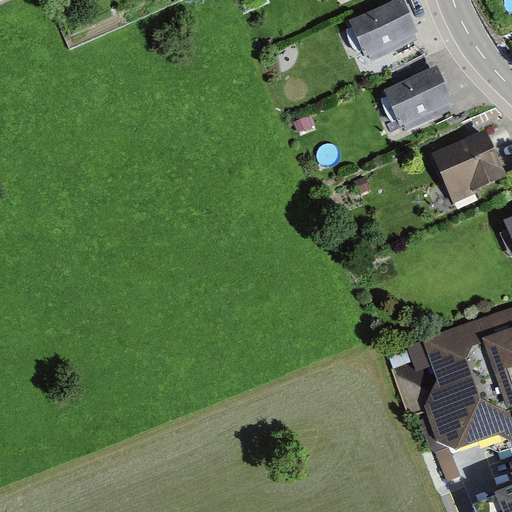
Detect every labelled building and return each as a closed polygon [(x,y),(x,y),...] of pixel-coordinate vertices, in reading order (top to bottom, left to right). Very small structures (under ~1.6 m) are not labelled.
[(412,2),(359,24),(377,63),(432,41),(412,2)] [(451,70),(393,93),(410,133),(469,108),(451,70)] [(511,165),(499,132),(440,155),(457,198),(511,177),(511,165)] [(511,308),(405,348),(447,456),(500,436),(511,441),(511,308)] [(511,511),(511,489),(472,505),(475,511),(511,511)]
